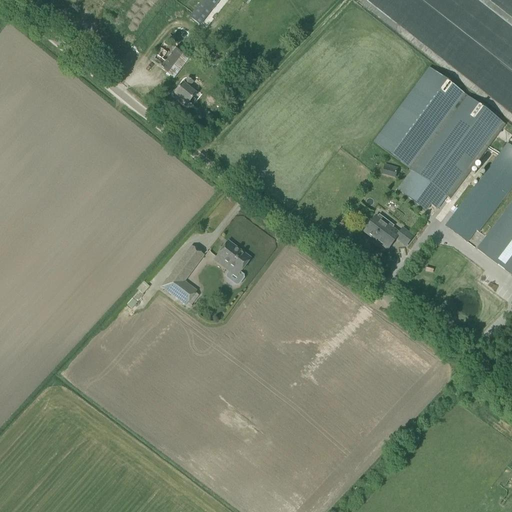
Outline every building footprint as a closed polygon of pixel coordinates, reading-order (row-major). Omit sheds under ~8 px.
[(202,0),(189,17),(200,26),(220,0),(202,0)] [(173,79),(188,59),(169,45),(173,39),(169,36),(150,60),(173,79)] [(449,199),(504,125),(428,68),(372,142),(411,171),(396,191),(425,212),(430,206),(437,211),(447,197),(449,199)] [(174,94),(187,105),(196,94),(188,88),(193,82),(188,78),(183,84),(174,94)] [(451,218),(445,226),(467,242),(473,234),(474,232),(476,230),(478,232),(511,186),(511,147),(507,144),(451,218)] [(511,205),(478,251),(511,275),(511,205)] [(405,247),(412,237),(402,229),(399,234),(392,229),(394,226),(379,215),(377,217),(376,216),(372,222),(370,220),(366,226),(368,227),(364,232),(365,233),(366,231),(374,238),(373,239),(387,250),(395,239),(405,247)] [(240,273),(250,259),(238,250),(236,252),(226,244),(216,257),(230,268),(225,276),(225,279),(236,286),(239,286),(244,278),(243,275),(240,273)] [(191,247),(161,287),(186,306),(196,292),(183,282),(203,255),(191,247)] [(306,376),(269,341),(221,392),(258,428),(306,376)]
